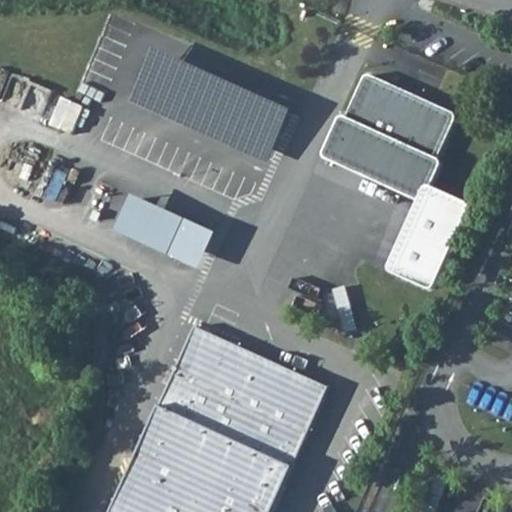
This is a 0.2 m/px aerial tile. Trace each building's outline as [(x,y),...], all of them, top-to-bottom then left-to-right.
[(155,53),(132,104),(268,164),(291,113),(155,53)] [(423,202),(392,272),(435,292),(446,278),(471,222),(472,216),(471,210),(466,205),(459,202),(434,190),(445,165),(442,157),(442,153),(443,151),(457,121),(456,116),(454,112),(451,111),(375,75),(369,75),(365,78),(362,82),(348,113),(340,117),(335,127),(325,151),(325,152),(325,155),(327,158),(328,158),(329,159),(332,161),(423,202)] [(75,130),(83,102),(61,96),(53,124),(75,130)] [(215,236),(136,201),(119,237),(199,273),(215,236)] [(282,511),(337,390),(201,329),(118,511),(282,511)] [(440,511),(445,502),(433,496),(426,511),(440,511)]
